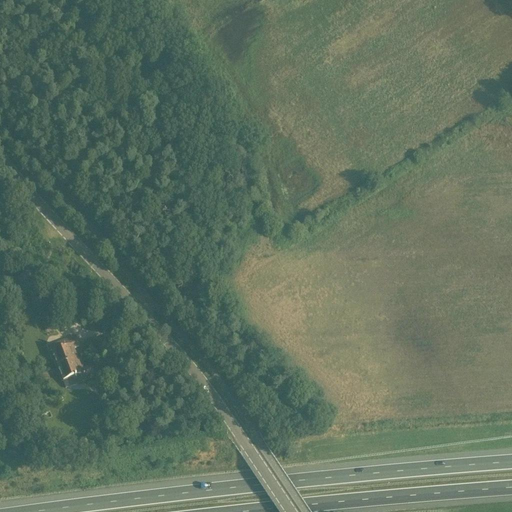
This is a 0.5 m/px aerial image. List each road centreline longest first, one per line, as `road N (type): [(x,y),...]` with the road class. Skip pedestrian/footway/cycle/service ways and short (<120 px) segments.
road 1 (motorway): [(511,463),(35,511)]
road 2 (tertiary): [(291,511),(195,374),(0,152)]
road 3 (track): [(149,300),(187,248),(197,209),(183,112),(128,0)]
road 4 (motorway): [(255,511),(511,488)]
